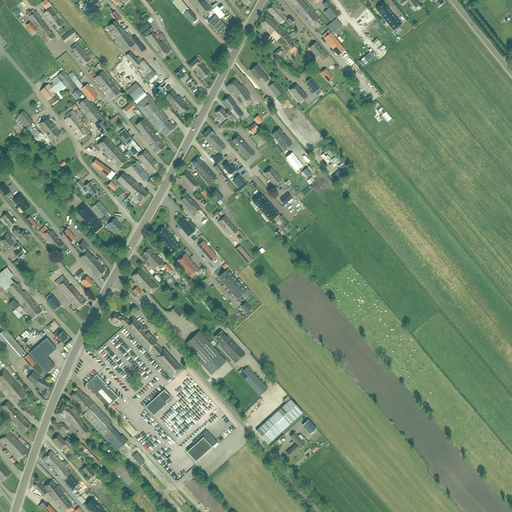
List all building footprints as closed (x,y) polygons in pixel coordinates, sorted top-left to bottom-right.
[(190,23),(196,18),(180,0),(176,0),(173,3),(190,23)] [(211,9),(203,0),(189,0),(198,11),(197,12),(201,17),(211,9)] [(318,19),(301,0),(287,0),(291,4),(292,4),(298,12),(302,17),(304,16),(307,19),(306,20),(310,26),(311,25),(312,26),(312,25),(314,27),(319,24),(316,21),(318,19)] [(331,21),(339,14),(327,0),(327,1),(322,5),(326,10),(323,12),(331,21)] [(356,0),(348,7),(357,17),(365,10),(356,0)] [(414,0),(412,0),(410,2),(416,8),(419,6),(414,0)] [(83,5),(84,6),(89,13),(96,7),(93,4),(90,6),(87,2),(83,5)] [(384,19),(390,15),(388,12),(390,10),(384,2),(376,9),(384,19)] [(277,10),(276,8),(276,7),(273,4),(267,10),(277,20),(278,21),(281,24),(285,19),(282,16),(281,15),(283,13),(279,9),(277,10)] [(220,19),(224,15),(217,7),(212,10),(220,19)] [(60,21),(50,9),(43,14),(47,19),(48,19),(50,21),(49,22),(51,24),(53,26),(52,26),(55,30),(63,24),(60,21)] [(35,13),(32,10),(26,15),(28,17),(30,20),(35,26),(41,34),(45,40),(46,43),(55,37),(51,32),(49,30),(43,22),(42,22),(40,19),(41,18),(38,14),(36,12),(35,13)] [(111,15),(118,23),(122,20),(115,12),(111,15)] [(392,18),(390,15),(384,19),(393,30),(401,23),(394,16),(392,18)] [(275,25),(266,17),(259,25),(263,29),(264,28),(266,30),(266,31),(278,42),(281,44),(282,43),(284,46),(283,47),(288,52),(289,51),(291,54),(297,49),(296,48),(294,47),(295,46),(291,42),(292,41),(285,33),(282,31),(280,30),(275,25)] [(116,39),(125,32),(121,28),(116,21),(108,27),(111,32),(116,39)] [(143,38),(153,30),(149,26),(145,21),(136,29),(140,33),(143,38)] [(37,31),(30,23),(26,26),(32,34),(37,31)] [(347,26),(340,32),(347,41),(355,35),(347,26)] [(64,43),(68,39),(69,40),(70,39),(71,40),(77,35),(73,30),(66,35),(64,33),(60,36),(64,43)] [(126,34),(125,32),(116,39),(126,52),(134,45),(129,39),(130,38),(127,34),(126,34)] [(155,35),(152,32),(146,37),(156,49),(156,50),(158,53),(157,53),(161,58),(169,51),(162,42),(161,43),(158,40),(159,39),(155,34),(155,35)] [(365,47),(355,35),(347,41),(354,50),(355,49),(358,53),(365,47)] [(142,52),(146,49),(135,36),(132,39),(142,52)] [(330,46),(338,56),(345,50),(337,41),(330,46)] [(89,61),(86,58),(88,57),(83,51),(77,42),(73,45),(70,47),(73,52),(72,53),(77,60),(79,59),(80,62),(79,63),(82,66),(89,61)] [(319,48),(315,43),(309,48),(313,53),(316,57),(318,55),(323,60),(327,56),(320,48),(319,48)] [(283,56),(284,55),(279,49),(273,53),(278,59),(282,55),(283,56)] [(130,52),(126,56),(136,67),(142,61),(139,57),(136,59),(130,52)] [(198,57),(188,65),(192,71),(194,69),(198,74),(197,74),(202,80),(210,74),(205,68),(205,67),(201,62),(201,61),(198,57)] [(269,79),(257,65),(250,71),(258,80),(261,77),(265,82),(269,79)] [(333,78),(325,69),(320,73),(328,82),(333,78)] [(179,80),(184,76),(180,70),(174,75),(179,80)] [(77,87),(68,76),(64,71),(51,81),(54,84),(50,87),(49,85),(40,92),(51,105),(59,99),(55,94),(64,87),(65,88),(66,87),(70,92),(77,87)] [(120,93),(103,71),(94,78),(100,86),(100,87),(104,92),(105,92),(111,100),(120,93)] [(371,95),(378,89),(363,72),(356,78),(371,95)] [(241,86),(235,79),(226,87),(231,94),(232,93),(241,106),(243,104),(245,107),(252,102),(247,96),(249,94),(246,90),(242,86),(241,86)] [(313,94),(314,93),(319,89),(310,79),(306,83),(311,88),(311,89),(310,89),(309,90),(313,94)] [(277,97),(283,91),(275,82),(268,87),(277,97)] [(144,98),(140,93),(143,91),(136,83),(127,91),(133,99),(132,99),(136,104),(138,106),(137,107),(158,132),(160,130),(166,136),(175,128),(169,122),(168,123),(167,120),(168,119),(153,101),(148,94),(144,98)] [(90,102),(98,96),(88,84),(81,90),(90,102)] [(302,91),(296,85),(289,91),(295,97),(295,98),(299,103),(307,97),(302,91)] [(160,98),(163,95),(165,94),(163,91),(158,86),(154,90),(160,98)] [(76,100),(83,95),(78,89),(72,94),(76,100)] [(178,97),(175,95),(176,94),(172,90),(165,97),(180,113),(187,107),(181,100),(182,99),(179,96),(178,97)] [(243,114),(236,105),(229,97),(223,101),(230,110),(232,109),(239,117),(243,114)] [(109,129),(103,121),(104,120),(101,117),(86,98),(78,105),(94,124),(96,122),(98,125),(96,126),(103,135),(109,129)] [(257,102),(252,106),(256,111),(261,107),(257,102)] [(124,110),(126,113),(134,107),(131,103),(124,110)] [(225,112),(221,108),(215,113),(219,118),(221,122),(226,118),(227,120),(232,116),(228,110),(225,112)] [(74,112),(73,110),(65,116),(67,118),(64,120),(68,125),(70,124),(72,127),(70,128),(79,140),(89,133),(84,126),(85,126),(74,112)] [(26,128),(32,124),(33,122),(24,111),(17,117),(14,120),(24,131),(26,128)] [(51,123),(49,121),(50,120),(47,117),(39,124),(52,141),(60,134),(52,123),(51,123)] [(165,147),(143,119),(135,126),(139,131),(139,132),(156,154),(165,147)] [(258,128),(254,123),(247,129),(251,133),(258,128)] [(32,124),(26,128),(37,141),(42,137),(32,124)] [(125,145),(132,139),(124,129),(117,135),(125,145)] [(224,145),(214,135),(214,134),(209,129),(202,135),(207,141),(219,153),(225,147),(224,146),(224,145)] [(279,129),(272,135),(284,150),(291,144),(285,135),(284,136),(282,134),(283,133),(279,129)] [(243,142),(238,136),(232,141),(237,147),(236,148),(245,157),(246,157),(248,160),(255,154),(244,141),(243,142)] [(119,168),(128,160),(116,148),(106,138),(98,145),(101,149),(103,148),(105,150),(104,152),(111,160),(112,160),(119,168)] [(125,146),(133,156),(141,150),(133,140),(125,146)] [(137,157),(143,164),(151,156),(146,150),(137,157)] [(161,167),(151,156),(143,164),(152,175),(161,167)] [(199,175),(208,167),(206,165),(205,166),(201,162),(203,161),(200,158),(199,159),(198,158),(192,164),(196,169),(195,170),(199,175)] [(104,166),(96,160),(92,165),(101,171),(104,166)] [(227,163),(223,167),(230,175),(231,174),(232,176),(238,171),(233,166),(232,168),(227,163)] [(145,180),(149,177),(138,164),(134,168),(145,180)] [(223,180),(226,177),(217,165),(213,167),(220,175),(219,175),(223,180)] [(111,179),(115,174),(104,166),(101,171),(111,179)] [(208,167),(199,175),(208,185),(217,178),(210,170),(210,169),(208,167)] [(276,174),(271,169),(264,174),(269,180),(268,180),(274,186),(281,180),(276,174)] [(194,191),(199,186),(186,172),(180,177),(185,182),(184,183),(189,189),(191,188),(194,191)] [(128,177),(123,173),(116,180),(130,193),(130,194),(135,198),(136,199),(137,199),(141,202),(148,194),(143,189),(143,190),(140,187),(129,177),(128,177)] [(244,182),(238,175),(232,181),(239,188),(244,182)] [(78,182),(74,178),(70,181),(78,191),(83,196),(85,195),(84,194),(85,193),(88,191),(93,196),(97,193),(89,183),(84,187),(79,181),(78,182)] [(153,189),(156,186),(150,179),(147,182),(153,189)] [(74,191),(67,182),(62,187),(69,196),(74,191)] [(10,191),(4,184),(0,187),(0,189),(5,196),(10,191)] [(261,194),(253,201),(262,211),(270,204),(266,199),(265,200),(264,198),(261,194)] [(283,204),(291,198),(287,194),(280,200),(283,204)] [(21,198),(18,195),(13,200),(18,207),(19,206),(23,212),(30,206),(25,201),(26,200),(23,197),(21,198)] [(193,202),(187,195),(181,200),(189,210),(190,208),(195,213),(200,209),(193,201),(193,202)] [(108,212),(99,201),(94,205),(93,204),(90,206),(91,208),(101,219),(108,212)] [(102,226),(96,219),(97,219),(87,208),(84,204),(76,211),(79,214),(89,226),(90,225),(95,232),(102,226)] [(270,204),(262,211),(271,221),(279,214),(275,209),(274,210),(272,208),(273,207),(270,204)] [(7,212),(2,217),(10,227),(15,222),(7,212)] [(232,235),(238,231),(225,216),(217,222),(228,234),(230,233),(232,235)] [(177,223),(182,229),(188,223),(184,218),(177,223)] [(117,234),(123,229),(120,226),(121,226),(115,219),(108,225),(114,232),(114,231),(117,234)] [(194,230),(188,223),(182,229),(187,235),(194,230)] [(245,236),(252,231),(246,224),(239,229),(245,236)] [(159,239),(163,244),(172,236),(169,233),(169,234),(167,232),(167,231),(164,227),(155,234),(159,239)] [(22,232),(18,228),(15,229),(12,233),(16,237),(17,236),(24,244),(30,239),(23,231),(22,232)] [(50,233),(48,230),(46,228),(39,233),(45,241),(49,245),(55,252),(64,245),(60,240),(59,241),(57,238),(58,238),(52,231),(50,233)] [(75,238),(67,229),(63,233),(71,242),(75,238)] [(7,250),(14,244),(10,240),(12,238),(8,233),(5,235),(4,239),(1,242),(5,246),(4,247),(7,250)] [(172,236),(163,244),(172,254),(181,246),(177,242),(176,243),(174,240),(175,240),(172,236)] [(84,252),(85,253),(87,252),(86,251),(86,250),(85,248),(88,246),(83,240),(80,243),(81,245),(78,247),(83,253),(84,252)] [(211,250),(203,241),(198,246),(205,254),(211,250)] [(18,259),(24,254),(20,248),(14,254),(18,259)] [(156,256),(153,254),(154,253),(150,248),(143,254),(141,256),(145,261),(147,260),(155,270),(164,263),(157,255),(156,256)] [(211,250),(205,254),(208,258),(209,259),(215,254),(212,250),(211,250)] [(242,250),(239,253),(245,260),(248,257),(242,250)] [(97,279),(105,271),(88,251),(87,252),(85,253),(80,258),(93,273),(92,273),(97,279)] [(185,272),(193,265),(191,262),(192,261),(185,254),(176,262),(185,272)] [(174,272),(173,271),(172,270),(170,268),(166,263),(163,266),(166,270),(165,271),(166,273),(168,272),(169,273),(171,275),(174,272)] [(193,265),(185,272),(191,279),(200,271),(194,265),(193,265)] [(8,290),(14,283),(10,278),(13,276),(7,268),(0,272),(0,276),(5,282),(1,286),(5,291),(6,292),(8,290)] [(157,287),(140,269),(131,277),(135,281),(137,281),(146,291),(147,290),(151,293),(157,287)] [(218,277),(223,283),(232,275),(227,269),(218,277)] [(69,287),(67,284),(69,282),(63,275),(54,282),(63,292),(77,309),(87,301),(85,299),(85,300),(82,297),(81,298),(79,294),(71,285),(69,287)] [(223,283),(228,288),(237,280),(232,275),(223,283)] [(87,288),(93,282),(87,276),(81,282),(87,288)] [(228,288),(232,294),(242,286),(237,280),(228,288)] [(8,290),(23,307),(23,308),(32,319),(42,311),(25,291),(23,292),(21,289),(22,288),(18,283),(17,284),(15,282),(8,290)] [(242,286),(232,294),(237,299),(246,291),(242,286)] [(137,288),(133,291),(137,296),(141,292),(137,288)] [(54,310),(59,305),(52,296),(46,301),(54,310)] [(14,310),(19,305),(13,299),(9,303),(14,310)] [(251,309),(246,303),(241,307),(247,313),(251,309)] [(23,309),(20,306),(17,308),(12,312),(18,319),(22,315),(20,312),(23,309)] [(122,318),(115,314),(111,321),(115,323),(114,324),(118,326),(120,322),(122,323),(123,324),(124,325),(124,326),(125,325),(149,351),(149,350),(157,358),(174,377),(182,370),(164,349),(162,350),(157,344),(157,343),(146,330),(147,329),(144,326),(142,328),(133,317),(128,322),(126,320),(125,319),(124,318),(123,317),(122,318)] [(47,326),(51,332),(57,328),(54,322),(47,326)] [(0,343),(15,361),(25,352),(5,329),(0,333),(0,343)] [(61,332),(59,329),(53,334),(55,337),(57,336),(62,342),(68,338),(62,331),(61,332)] [(184,345),(204,367),(211,375),(226,362),(199,331),(184,345)] [(217,334),(240,359),(245,354),(230,338),(229,339),(227,338),(228,336),(227,335),(226,336),(221,331),(217,334)] [(235,363),(240,359),(217,334),(214,338),(217,341),(219,343),(217,344),(234,362),(235,363)] [(46,373),(55,366),(47,357),(56,349),(47,338),(29,353),(46,373)] [(30,368),(35,363),(27,355),(23,359),(30,368)] [(15,374),(9,367),(6,364),(4,366),(13,376),(15,374)] [(260,396),(267,389),(247,367),(239,374),(260,396)] [(27,396),(4,369),(0,372),(0,382),(2,382),(3,384),(3,385),(10,395),(12,394),(14,397),(13,398),(17,403),(27,396)] [(52,385),(40,378),(33,372),(26,379),(31,384),(32,383),(34,385),(34,387),(40,390),(41,389),(43,391),(42,394),(47,397),(52,385)] [(107,409),(112,405),(119,398),(96,374),(85,384),(107,409)] [(79,389),(71,397),(85,412),(82,415),(116,452),(128,441),(123,435),(121,437),(109,424),(111,422),(88,397),(85,397),(79,389)] [(164,390),(145,407),(153,416),(167,403),(166,401),(170,397),(164,390)] [(191,418),(212,401),(209,396),(208,397),(206,394),(201,398),(204,402),(198,406),(196,403),(195,404),(198,408),(194,411),(189,415),(191,418)] [(303,413),(287,397),(283,400),(286,403),(256,431),(268,444),(303,413)] [(27,421),(17,410),(15,410),(14,408),(14,407),(8,401),(0,407),(13,422),(19,428),(18,429),(23,433),(31,425),(27,421)] [(71,409),(68,407),(63,404),(58,414),(65,418),(66,417),(67,419),(75,429),(76,428),(78,431),(77,433),(81,438),(83,437),(86,440),(91,435),(89,432),(89,431),(82,423),(83,422),(72,408),(71,409)] [(315,429),(308,421),(302,426),(309,435),(315,429)] [(195,462),(212,447),(217,442),(206,430),(192,443),(194,445),(187,452),(195,462)] [(8,432),(0,439),(0,440),(3,444),(5,442),(7,445),(5,446),(11,452),(12,452),(14,454),(14,455),(19,460),(28,451),(17,440),(8,432)] [(298,436),(295,433),(290,437),(296,443),(286,452),(290,457),(300,448),(301,448),(305,444),(301,440),(304,438),(300,434),(298,436)] [(64,441),(59,435),(52,441),(60,449),(65,444),(68,447),(72,443),(67,438),(64,441)] [(51,451),(43,458),(47,463),(48,463),(50,465),(49,465),(62,480),(63,479),(72,489),(78,483),(70,473),(63,464),(57,457),(56,457),(55,456),(51,451)] [(137,453),(132,457),(140,466),(145,462),(137,453)] [(10,474),(0,462),(0,479),(2,481),(10,474)] [(86,465),(82,469),(90,479),(95,475),(86,465)] [(54,501),(63,493),(63,492),(58,486),(56,485),(51,480),(44,487),(50,495),(50,496),(54,501)] [(40,485),(38,483),(34,486),(43,496),(43,495),(44,497),(48,493),(40,485)] [(72,506),(63,493),(54,501),(57,505),(59,504),(61,507),(59,508),(62,511),(69,511),(73,509),(71,507),(72,506)] [(207,511),(190,493),(186,497),(199,511),(207,511)] [(97,511),(101,509),(91,498),(84,504),(90,511),(97,511)] [(43,502),(40,504),(38,507),(41,510),(47,505),(43,501),(43,502)]
